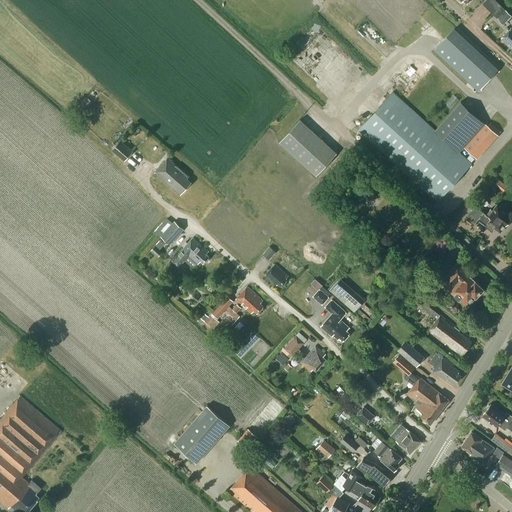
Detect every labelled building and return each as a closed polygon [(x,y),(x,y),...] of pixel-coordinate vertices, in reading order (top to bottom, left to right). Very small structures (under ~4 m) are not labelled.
[(502,5),(493,14),(503,24),(511,16),(502,5)] [(454,28),(434,50),(478,91),(499,70),(454,28)] [(511,29),(502,39),(511,48),(511,29)] [(393,92),(359,130),(438,201),(472,164),(393,92)] [(82,116),(94,103),(88,97),(76,110),(82,116)] [(130,117),(122,126),(126,130),(134,121),(130,117)] [(302,118),(281,141),(318,174),(339,152),(302,118)] [(486,124),(465,147),(477,158),(480,155),(478,154),(494,136),(496,138),(498,135),(486,124)] [(110,150),(123,161),(132,150),(120,139),(110,150)] [(177,188),(182,193),(191,183),(187,179),(188,178),(168,159),(155,173),(175,191),(177,188)] [(362,209),(367,213),(371,207),(366,203),(362,209)] [(511,220),(511,219),(511,218),(497,207),(494,212),(491,210),(486,216),(475,207),(465,219),(474,226),(478,221),(492,231),(494,228),(500,232),(506,225),(508,227),(511,220)] [(161,236),(173,222),(172,222),(167,218),(154,233),(159,238),(160,238),(161,236)] [(170,244),(183,229),(174,221),(173,222),(161,236),(170,244)] [(362,221),(358,226),(365,232),(369,227),(362,221)] [(209,258),(206,255),(208,252),(193,238),(172,260),(179,266),(189,256),(198,264),(200,262),(203,264),(209,258)] [(155,246),(150,250),(155,255),(156,254),(158,256),(163,252),(160,249),(165,243),(161,239),(158,242),(155,246)] [(455,258),(464,248),(457,241),(448,252),(455,258)] [(262,254),(269,260),(276,252),(269,246),(262,254)] [(411,260),(404,269),(414,276),(421,268),(411,260)] [(475,297),(476,297),(483,290),(476,283),(475,283),(470,278),(473,275),(458,262),(440,282),(459,300),(460,299),(468,305),(475,297)] [(287,280),(285,278),(286,276),(274,265),(264,277),(270,283),(271,281),(276,286),(278,284),(281,286),(287,280)] [(339,276),(328,288),(330,290),(340,279),(341,278),(339,276)] [(365,299),(341,278),(340,279),(330,290),(354,311),(365,299)] [(163,284),(167,287),(171,282),(168,279),(163,284)] [(254,311),(257,313),(263,307),(259,303),(262,301),(247,287),(235,299),(251,314),(254,311)] [(312,296),(322,304),(323,303),(329,296),(320,289),(319,288),(312,296)] [(210,326),(234,301),(228,296),(205,321),(210,326)] [(348,329),(340,321),(348,312),(333,299),(326,307),(333,313),(321,326),(332,336),(333,335),(338,340),(340,338),(343,341),(348,335),(345,332),(348,329)] [(230,306),(222,315),(231,323),(239,315),(237,312),(241,307),(238,304),(233,309),(230,306)] [(212,312),(208,309),(198,320),(201,324),(212,312)] [(440,315),(427,332),(445,346),(446,345),(448,347),(450,346),(458,352),(459,353),(460,353),(463,355),(473,342),(440,315)] [(205,321),(202,324),(208,329),(210,326),(205,321)] [(240,321),(234,327),(243,335),(249,329),(240,321)] [(296,336),(284,349),(293,357),(304,344),(296,336)] [(405,341),(397,350),(416,367),(425,358),(415,349),(405,341)] [(325,360),(323,358),(325,355),(316,346),(300,363),(310,372),(312,369),(315,372),(325,360)] [(436,352),(430,362),(436,367),(442,357),(443,357),(436,352)] [(408,375),(415,367),(400,353),(393,361),(408,375)] [(445,377),(455,384),(461,376),(458,374),(459,371),(452,367),(453,365),(442,357),(436,367),(433,371),(444,379),(445,377)] [(511,366),(502,383),(511,390),(510,393),(511,393),(511,366)] [(421,418),(430,425),(449,402),(420,379),(407,395),(421,405),(417,411),(423,416),(421,418)] [(0,503),(1,502),(8,509),(10,507),(16,511),(25,511),(38,498),(35,495),(40,489),(32,481),(29,484),(21,477),(61,431),(20,396),(0,418),(0,503)] [(511,416),(506,412),(505,415),(491,404),(482,416),(497,427),(499,425),(505,430),(508,427),(511,430),(511,416)] [(198,463),(231,425),(207,405),(174,442),(198,463)] [(375,416),(364,406),(356,414),(368,424),(375,416)] [(335,412),(340,416),(344,411),(339,407),(335,412)] [(248,448),(257,437),(247,429),(238,440),(248,448)] [(396,441),(410,454),(420,442),(406,429),(396,441)] [(483,464),(493,448),(482,441),(482,440),(471,433),(462,446),(472,453),(471,456),(483,464)] [(511,445),(497,433),(491,440),(511,454),(511,445)] [(353,452),(359,445),(346,434),(340,441),(353,452)] [(356,440),(364,447),(368,443),(360,435),(356,440)] [(328,456),(335,449),(324,439),(315,449),(320,453),(322,451),(328,456)] [(403,458),(382,441),(374,451),(381,456),(379,459),(394,471),(400,464),(399,463),(403,458)] [(511,459),(503,454),(496,464),(511,475),(511,459)] [(373,465),(361,459),(355,468),(363,474),(365,472),(383,486),(384,485),(386,485),(389,482),(388,479),(390,476),(374,464),(373,465)] [(304,468),(310,473),(315,467),(310,462),(304,468)] [(301,511),(250,467),(229,490),(253,511),(301,511)] [(367,487),(360,482),(363,477),(351,471),(349,474),(345,471),(334,484),(343,491),(346,487),(354,492),(361,496),(358,501),(362,504),(364,503),(373,509),(380,498),(373,493),(375,489),(368,485),(367,487)] [(334,484),(324,474),(316,482),(327,492),(334,484)] [(346,503),(337,497),(332,494),(323,508),(330,511),(347,511),(342,509),(346,503)]
